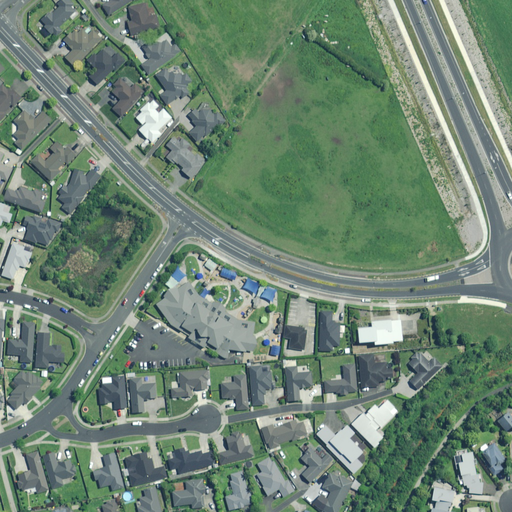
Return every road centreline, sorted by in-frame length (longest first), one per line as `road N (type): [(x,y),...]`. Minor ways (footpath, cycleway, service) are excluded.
road 1 (secondary): [(511,294),(351,292),(265,268),(235,248)]
road 2 (secondary): [(235,248),(323,277),(376,284),(439,279),(501,249)]
road 3 (secondary): [(187,216),(0,28)]
road 4 (secondary): [(503,246),(408,0)]
road 5 (secondary): [(424,0),(511,195)]
road 6 (residential): [(209,419),(335,406),(393,391)]
road 7 (tertiary): [(102,341),(187,216)]
road 8 (residential): [(89,437),(209,419)]
